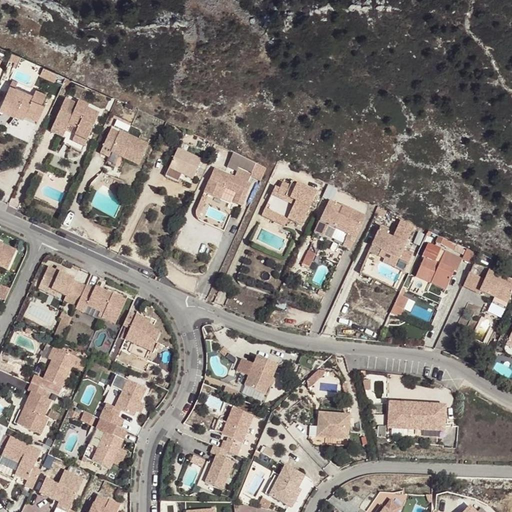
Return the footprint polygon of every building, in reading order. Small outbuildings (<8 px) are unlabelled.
[(58,73),(44,67),(40,75),(54,82),(58,73)] [(33,95),(10,85),(0,107),(0,108),(15,115),(17,112),(25,115),(26,115),(28,111),(40,116),(45,105),(42,104),(47,94),(36,89),(33,95)] [(99,115),(87,109),(89,106),(79,101),(77,105),(65,99),(53,125),(66,132),(69,126),(77,130),(74,136),(87,142),(99,115)] [(40,116),(28,111),(26,115),(39,121),(40,116)] [(66,132),(53,125),(50,132),(63,138),(66,132)] [(149,144),(112,127),(100,154),(109,158),(111,153),(139,166),(149,144)] [(87,142),(74,136),(72,141),(85,147),(87,142)] [(202,160),(177,149),(169,168),(182,174),(193,180),(202,160)] [(267,167),(257,163),(252,175),(251,175),(261,180),(267,167)] [(182,174),(169,168),(165,176),(178,182),(182,174)] [(252,175),(238,168),(234,177),(214,168),(210,179),(204,193),(220,199),(225,188),(236,193),(246,197),(251,184),(248,183),(251,175),(252,175)] [(316,193),(296,183),(292,182),(290,186),(282,183),(277,194),(295,202),(293,206),(287,219),(288,219),(302,225),(309,208),(316,193)] [(236,193),(225,188),(220,199),(230,204),(231,202),(232,202),(236,193)] [(246,197),(236,193),(232,202),(242,207),(246,197)] [(295,202),(277,194),(275,197),(293,206),(295,202)] [(207,196),(203,195),(196,211),(200,213),(207,196)] [(275,197),(271,195),(265,208),(262,215),(285,226),(288,219),(287,219),(293,206),(275,197)] [(365,216),(346,207),(341,217),(337,215),(341,207),(329,201),(313,233),(330,241),(335,230),(347,235),(345,240),(353,243),(361,227),(360,226),(365,216)] [(345,209),(341,207),(337,215),(341,217),(345,209)] [(386,212),(378,207),(375,213),(384,217),(386,212)] [(414,228),(401,221),(393,238),(407,244),(414,228)] [(393,238),(386,235),(389,230),(381,227),(371,247),(380,251),(399,259),(407,244),(393,238)] [(353,243),(345,240),(342,247),(350,251),(353,243)] [(16,251),(0,243),(0,266),(8,270),(16,251)] [(463,258),(473,263),(479,252),(468,247),(463,258)] [(315,254),(308,251),(301,266),(308,269),(315,254)] [(399,259),(380,251),(378,256),(384,259),(382,262),(395,268),(399,259)] [(445,251),(439,264),(424,257),(415,277),(431,284),(430,286),(445,292),(454,271),(456,272),(463,258),(445,251)] [(74,279),(48,267),(38,289),(56,297),(58,293),(65,297),(63,301),(76,307),(86,286),(74,280),(74,279)] [(511,294),(511,280),(488,270),(484,280),(479,291),(494,298),(496,295),(509,301),(511,294)] [(484,280),(469,273),(464,284),(463,287),(478,294),(479,291),(484,280)] [(124,299),(103,290),(102,292),(99,291),(99,289),(95,287),(94,289),(86,285),(86,286),(76,307),(75,310),(84,314),(87,307),(100,313),(103,314),(101,318),(115,325),(126,301),(124,299)] [(409,299),(399,295),(394,306),(404,311),(409,299)] [(509,301),(496,295),(494,298),(491,304),(505,310),(509,301)] [(150,322),(129,312),(122,326),(129,329),(124,340),(152,352),(160,332),(153,329),(148,327),(149,324),(150,322)] [(60,343),(72,318),(62,313),(59,318),(61,319),(52,339),(60,343)] [(51,361),(57,349),(53,348),(48,360),(51,361)] [(76,358),(57,349),(51,361),(43,380),(45,381),(42,389),(54,394),(57,387),(62,389),(76,358)] [(278,366),(257,357),(244,386),(265,395),(278,366)] [(127,380),(116,375),(109,392),(104,402),(104,403),(114,408),(127,380)] [(147,390),(127,380),(114,408),(134,417),(136,412),(140,403),(147,390)] [(57,396),(31,384),(28,391),(31,393),(24,408),(31,412),(23,427),(41,435),(48,418),(44,416),(51,400),(54,401),(57,396)] [(141,414),(145,405),(140,403),(136,412),(141,414)] [(416,404),(388,403),(387,429),(415,429),(416,404)] [(416,404),(415,429),(443,430),(444,404),(416,404)] [(31,412),(24,408),(17,424),(23,427),(31,412)] [(253,417),(232,409),(221,436),(227,438),(234,441),(242,444),(253,417)] [(124,421),(103,411),(99,419),(109,423),(120,428),(124,421)] [(83,412),(80,420),(95,426),(98,417),(83,412)] [(350,416),(318,413),(316,437),(348,440),(350,416)] [(105,433),(92,462),(110,470),(114,462),(121,447),(128,432),(120,428),(109,423),(105,433)] [(385,428),(374,427),(377,438),(384,438),(385,428)] [(92,462),(105,433),(96,428),(82,458),(92,462)] [(9,437),(4,435),(0,445),(5,447),(9,437)] [(41,452),(9,437),(5,447),(0,458),(0,475),(12,481),(13,481),(16,475),(27,480),(24,486),(32,489),(41,471),(34,468),(41,452)] [(226,442),(223,441),(220,449),(227,452),(237,456),(240,448),(232,445),(226,442)] [(234,463),(225,459),(227,452),(220,449),(213,446),(210,453),(216,456),(205,483),(223,490),(234,463)] [(127,450),(121,447),(114,462),(121,465),(127,450)] [(190,464),(203,469),(207,460),(194,455),(190,464)] [(305,477),(285,465),(278,478),(280,479),(271,497),(288,507),(298,488),(305,477)] [(83,479),(64,470),(58,485),(45,479),(39,494),(44,496),(59,502),(70,507),(83,479)] [(280,479),(278,478),(269,496),(271,497),(280,479)] [(301,490),(298,488),(288,507),(291,508),(301,490)] [(109,511),(105,510),(108,504),(109,501),(97,496),(89,511),(109,511)] [(68,511),(70,507),(59,502),(56,508),(65,511),(68,511)]
